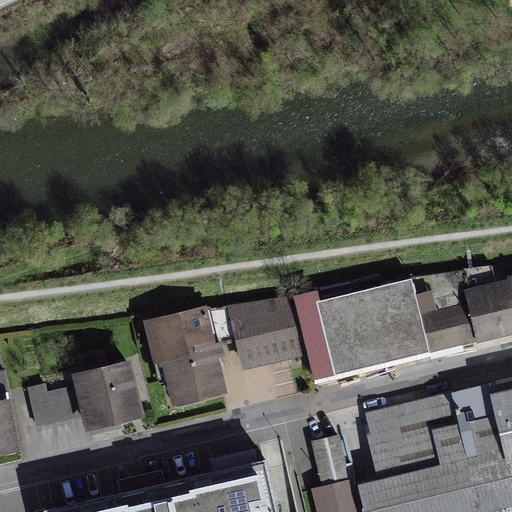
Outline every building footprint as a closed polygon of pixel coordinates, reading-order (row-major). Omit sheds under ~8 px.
[(318,292),(293,298),(307,356),(313,383),(477,342),(478,345),(511,336),(511,276),(508,278),(509,280),(496,282),(492,267),(410,280),(320,301),(318,292)] [(163,365),(173,409),(228,396),(221,360),(227,358),(223,342),(235,340),(243,371),(307,356),(293,298),(208,311),(208,307),(144,323),(155,366),(163,365)] [(82,418),(86,434),(146,419),(132,361),(73,375),(75,386),(82,418)] [(0,457),(23,453),(13,400),(10,401),(6,371),(0,372),(0,457)] [(364,511),(495,511),(511,508),(511,467),(511,465),(511,464),(511,377),(366,413),(371,435),(367,435),(378,481),(358,486),(364,511)] [(37,428),(82,418),(75,386),(48,393),(46,384),(28,388),(37,428)] [(340,435),(312,441),(323,488),(350,481),(340,435)] [(278,511),(267,462),(49,511),(278,511)] [(312,490),(317,511),(360,511),(353,480),(350,481),(323,488),(312,490)]
